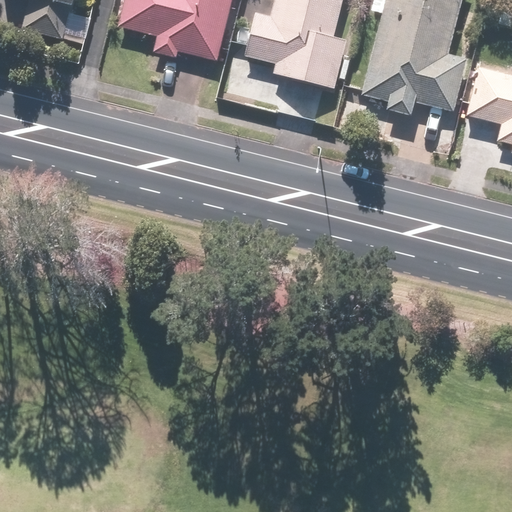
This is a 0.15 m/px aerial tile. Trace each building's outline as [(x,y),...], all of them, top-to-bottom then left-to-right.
[(65,0),(12,0),(63,12),(65,0)] [(216,66),(230,0),(118,0),(112,32),(153,41),(151,51),(216,66)] [(336,0),(273,0),(270,16),(248,12),(238,62),(271,69),(269,81),(331,94),(340,47),(328,44),(336,0)] [(462,0),(370,0),(366,18),(375,20),(356,95),(384,102),(382,110),(406,116),(409,104),(447,113),(461,61),(448,58),(462,0)] [(511,78),(477,69),(464,118),(499,127),(493,147),(507,151),(506,156),(511,157),(511,78)]
